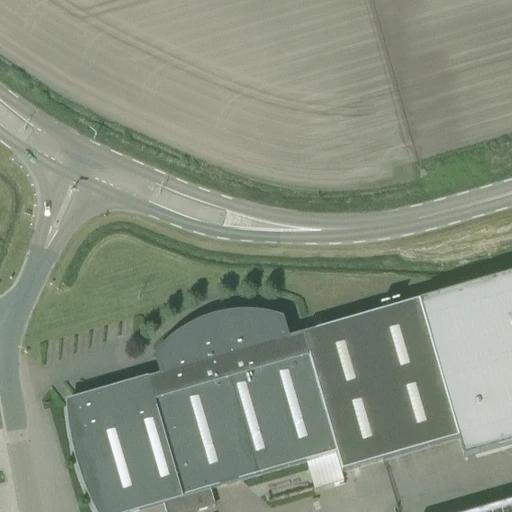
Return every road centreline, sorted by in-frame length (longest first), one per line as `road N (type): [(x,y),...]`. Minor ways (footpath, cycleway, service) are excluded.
road 1 (secondary): [(267,224),(331,231),(424,221),(511,195)]
road 2 (secondary): [(267,224),(83,150)]
road 3 (secondary): [(87,184),(144,210),(216,228),(267,224)]
road 4 (unclassified): [(31,511),(5,379),(8,335)]
